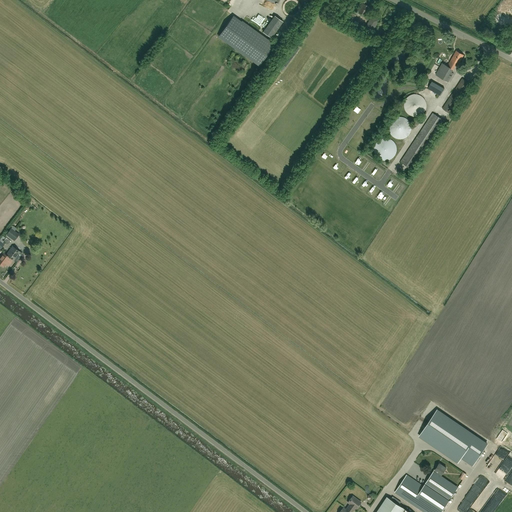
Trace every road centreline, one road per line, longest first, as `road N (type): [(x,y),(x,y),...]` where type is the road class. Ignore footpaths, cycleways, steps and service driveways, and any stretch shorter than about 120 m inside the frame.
road 1 (unclassified): [(306,511),(0,281)]
road 2 (unclassified): [(511,56),(398,0)]
